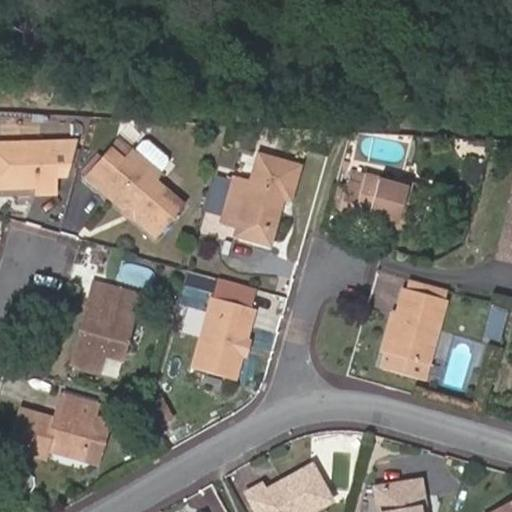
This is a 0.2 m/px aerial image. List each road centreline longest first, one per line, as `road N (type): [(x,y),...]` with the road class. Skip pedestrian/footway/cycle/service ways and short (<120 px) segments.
road 1 (residential): [(305,407),(108,511)]
road 2 (residential): [(511,446),(373,408),(305,407)]
road 3 (residential): [(305,407),(298,343),(323,255),(362,264)]
